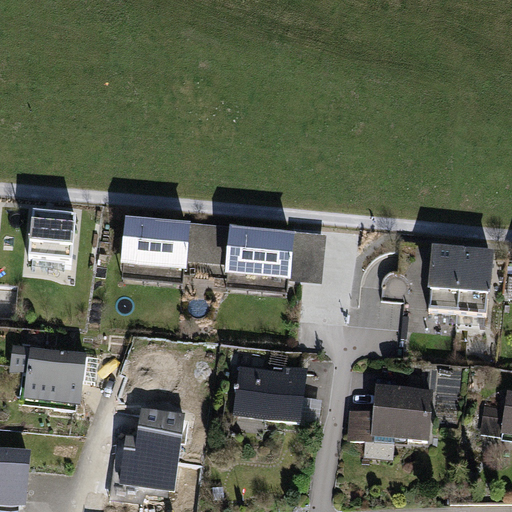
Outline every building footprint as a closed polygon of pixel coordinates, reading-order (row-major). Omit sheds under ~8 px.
[(77,220),(33,215),(28,264),(72,268),(77,220)] [(189,228),(124,222),(120,270),(187,276),(188,264),(208,266),(211,228),(189,226),(189,228)] [(233,230),(211,228),(208,266),(227,267),(226,279),(291,285),(291,283),(295,238),(233,232),(233,230)] [(296,235),(295,238),(291,283),(322,286),(327,238),(296,235)] [(464,254),(436,251),(431,313),(459,315),(464,254)] [(491,256),(464,254),(459,315),(486,317),(491,256)] [(99,359),(13,348),(9,375),(28,377),(25,402),(80,409),(84,384),(96,385),(99,359)] [(283,376),(240,370),(233,419),(301,429),(301,427),(305,400),(309,373),(284,369),(283,376)] [(423,377),(408,376),(407,389),(422,390),(423,377)] [(435,394),(378,389),(375,416),(373,442),(367,441),(365,461),(394,464),(396,443),(430,446),(435,394)] [(511,394),(509,394),(507,411),(485,408),(481,437),(502,440),(502,438),(511,439),(511,394)] [(323,403),(305,400),(301,427),(320,429),(323,403)] [(186,418),(142,412),(138,444),(117,440),(109,503),(143,506),(147,497),(174,500),(186,418)] [(373,442),(375,416),(350,414),(348,440),(367,441),(373,442)] [(206,449),(190,447),(189,458),(204,460),(206,449)] [(31,455),(0,452),(0,507),(26,509),(31,455)]
